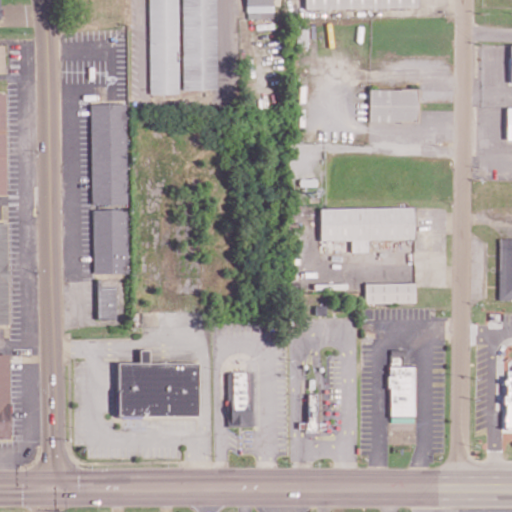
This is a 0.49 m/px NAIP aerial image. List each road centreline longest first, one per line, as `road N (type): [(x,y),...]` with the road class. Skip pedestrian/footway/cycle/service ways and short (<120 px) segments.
road 1 (secondary): [(54,488),(44,0)]
road 2 (residential): [(466,0),(457,486)]
road 3 (secondary): [(0,488),(457,486)]
